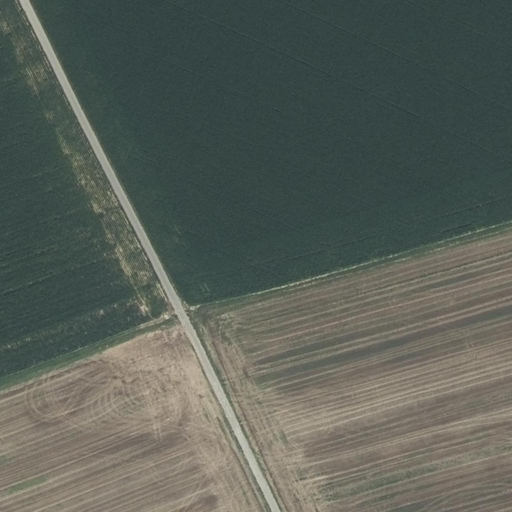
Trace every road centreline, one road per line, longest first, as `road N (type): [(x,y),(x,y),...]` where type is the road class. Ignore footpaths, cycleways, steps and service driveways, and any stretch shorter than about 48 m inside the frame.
road 1 (track): [(21,0),(273,511)]
road 2 (track): [(0,388),(181,320),(511,224)]
